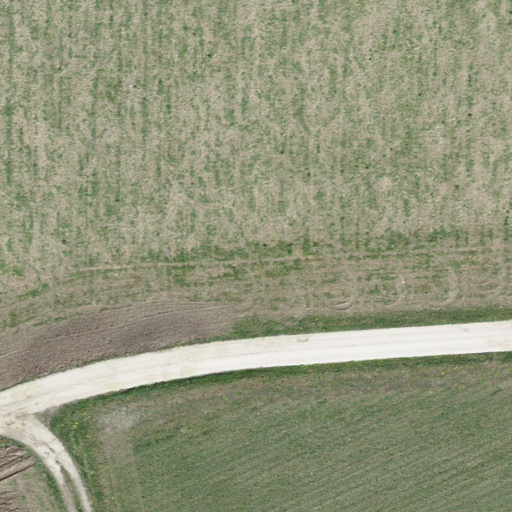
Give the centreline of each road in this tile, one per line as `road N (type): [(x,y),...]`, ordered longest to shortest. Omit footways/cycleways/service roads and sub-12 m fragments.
road 1 (track): [(511,336),(188,361),(0,407)]
road 2 (track): [(80,511),(58,461),(0,415)]
